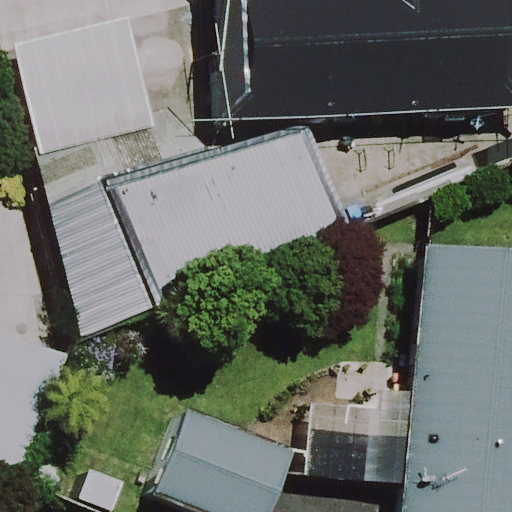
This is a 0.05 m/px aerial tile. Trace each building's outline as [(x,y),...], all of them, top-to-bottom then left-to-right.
[(194,0),(202,134),(505,117),(497,0),(194,0)] [(137,133),(113,27),(0,52),(0,81),(18,160),(137,133)] [(319,250),(297,151),(103,194),(125,293),(319,250)] [(387,428),(298,420),(292,495),(380,502),(379,511),(511,511),(511,268),(402,258),(387,428)] [(0,474),(1,475),(32,355),(0,346),(0,474)] [(256,511),(277,462),(157,415),(125,498),(160,511),(256,511)]
